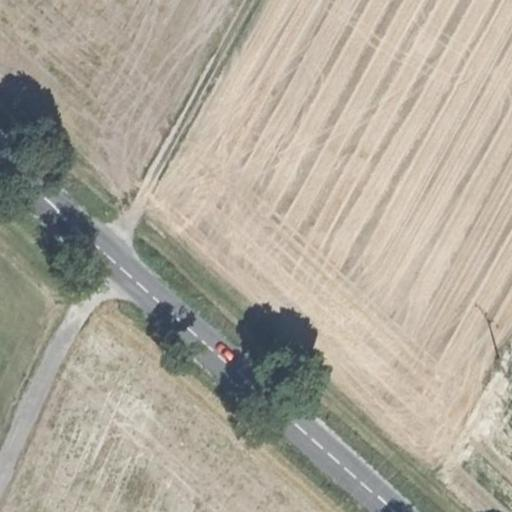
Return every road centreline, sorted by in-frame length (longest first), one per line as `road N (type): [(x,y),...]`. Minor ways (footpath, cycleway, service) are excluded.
road 1 (tertiary): [(395,511),(112,258)]
road 2 (track): [(251,0),(112,258)]
road 3 (unclassified): [(112,258),(0,471)]
road 4 (tertiary): [(112,258),(0,154)]
